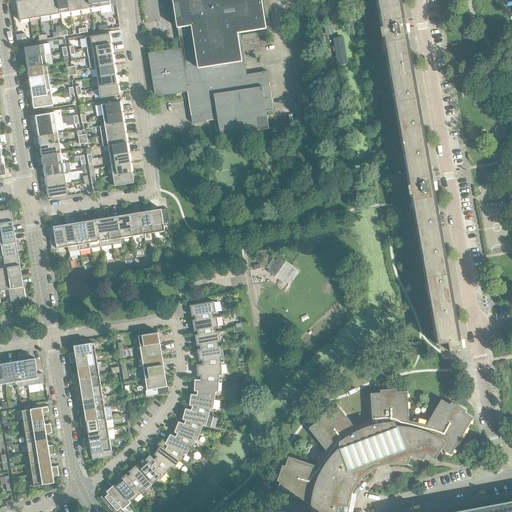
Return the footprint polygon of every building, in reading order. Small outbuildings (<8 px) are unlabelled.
[(19,21),(30,19),(26,0),(23,0),(16,1),(19,21)] [(26,0),(30,19),(40,17),(36,0),(26,0)] [(36,0),(40,17),(50,16),(47,0),(36,0)] [(47,0),(50,16),(60,14),(57,0),(47,0)] [(57,0),(60,14),(70,12),(67,0),(57,0)] [(67,0),(70,12),(80,11),(78,0),(67,0)] [(78,0),(80,11),(90,9),(88,0),(78,0)] [(88,0),(90,9),(100,7),(98,0),(88,0)] [(172,0),(177,28),(182,27),(185,47),(148,53),(155,97),(187,92),(192,123),(218,119),(220,136),(269,129),(266,111),(273,110),(267,71),(244,75),(242,64),(237,33),(266,29),(261,0),(172,0)] [(327,0),(332,24),(344,23),(340,0),(327,0)] [(433,182),(425,140),(407,33),(405,24),(400,0),(375,0),(436,344),(438,344),(448,342),(449,351),(462,349),(460,339),(460,340),(434,191),(435,191),(433,182)] [(110,33),(90,37),(86,37),(87,48),(111,44),(110,33)] [(337,66),(347,65),(344,38),(333,39),(337,66)] [(26,58),(45,55),(43,44),(24,47),(26,58)] [(111,44),(87,48),(89,58),(113,54),(111,44)] [(113,54),(89,58),(91,68),(95,67),(115,64),(113,54)] [(47,65),(45,55),(26,58),(28,68),(47,65)] [(115,64),(95,67),(97,77),(116,74),(115,64)] [(48,75),(47,65),(28,68),(29,78),(48,75)] [(118,84),(116,74),(97,77),(99,87),(118,84)] [(50,85),(48,75),(29,78),(31,88),(50,85)] [(120,95),(118,84),(99,87),(100,98),(120,95)] [(52,95),(50,85),(31,88),(32,98),(52,95)] [(52,95),(32,98),(34,109),(54,106),(52,95)] [(98,116),(103,115),(123,112),(121,102),(96,106),(98,116)] [(124,122),(123,112),(103,115),(105,125),(124,122)] [(37,126),(56,123),(55,113),(35,116),(37,126)] [(126,132),(124,122),(105,125),(106,136),(126,132)] [(58,133),(56,123),(37,126),(39,136),(58,133)] [(127,142),(126,132),(106,136),(108,146),(127,142)] [(60,143),(58,133),(39,136),(40,146),(60,143)] [(108,146),(110,156),(129,153),(127,142),(108,146)] [(40,146),(42,156),(61,153),(60,143),(40,146)] [(63,163),(61,153),(42,156),(44,167),(63,163)] [(131,163),(129,153),(110,156),(111,166),(131,163)] [(65,173),(63,163),(44,167),(45,177),(65,173)] [(132,173),(131,163),(111,166),(113,176),(132,173)] [(66,183),(65,173),(45,177),(47,187),(66,183)] [(134,183),(132,173),(113,176),(115,186),(134,183)] [(68,194),(66,183),(47,187),(49,197),(68,194)] [(150,211),(154,233),(165,231),(164,223),(169,222),(167,208),(150,211)] [(0,234),(15,232),(11,210),(0,211),(0,234)] [(143,235),(154,233),(150,211),(139,213),(143,235)] [(132,237),(143,235),(139,213),(129,215),(132,237)] [(101,247),(97,220),(96,215),(91,216),(92,221),(86,222),(90,249),(101,247)] [(122,238),(132,237),(129,215),(118,216),(122,238)] [(122,243),(122,238),(118,216),(107,218),(112,245),(122,243)] [(101,247),(112,245),(107,218),(97,220),(101,247)] [(80,250),(90,249),(86,222),(75,223),(80,250)] [(69,252),(80,250),(75,223),(65,225),(68,247),(69,252)] [(57,249),(68,247),(65,225),(53,227),(57,249)] [(0,234),(0,245),(1,246),(3,257),(18,254),(15,232),(0,234)] [(5,268),(0,268),(0,279),(22,276),(18,254),(3,257),(5,268)] [(289,270),(291,267),(279,259),(270,271),(282,279),(289,270)] [(27,307),(22,276),(0,279),(0,291),(9,290),(12,309),(27,307)] [(213,317),(213,313),(216,313),(214,302),(190,306),(191,314),(194,313),(196,320),(213,317)] [(216,316),(213,317),(196,320),(193,320),(194,328),(197,328),(198,335),(216,332),(215,328),(218,327),(216,316)] [(219,331),(216,332),(198,335),(195,335),(196,343),(199,343),(201,349),(201,350),(219,347),(218,346),(218,343),(221,342),(219,331)] [(140,347),(160,344),(158,332),(138,336),(140,347)] [(70,358),(96,354),(94,343),(74,346),(75,351),(74,353),(69,354),(70,358)] [(162,354),(160,344),(140,347),(142,358),(162,354)] [(222,346),(218,346),(219,347),(201,350),(201,349),(198,350),(199,358),(202,357),(203,364),(203,365),(221,364),(221,357),(223,357),(222,346)] [(18,361),(13,362),(17,382),(17,387),(28,386),(23,354),(18,355),(19,360),(18,361)] [(44,373),(38,374),(35,359),(30,359),(29,358),(28,354),(23,354),(28,386),(45,383),(44,373)] [(98,365),(96,354),(70,358),(71,363),(75,362),(77,363),(77,368),(98,365)] [(164,365),(162,354),(142,358),(144,368),(164,365)] [(6,384),(17,382),(13,362),(9,363),(7,362),(7,357),(2,358),(6,384)] [(222,375),(221,364),(203,365),(203,364),(197,365),(197,373),(201,373),(201,380),(201,381),(219,381),(219,375),(222,375)] [(99,375),(98,365),(77,368),(78,373),(77,374),(73,375),(73,380),(99,375)] [(165,376),(164,365),(144,368),(145,379),(165,376)] [(101,386),(99,375),(73,380),(74,385),(79,384),(80,385),(81,389),(101,386)] [(158,394),(157,388),(167,387),(165,376),(145,379),(147,390),(146,392),(147,396),(158,394)] [(201,381),(201,380),(195,380),(194,388),(198,388),(197,395),(197,396),(215,399),(216,392),(218,392),(219,381),(201,381)] [(103,397),(101,386),(81,389),(82,394),(81,396),(76,396),(77,401),(103,397)] [(348,511),(348,510),(348,509),(349,507),(349,506),(349,505),(349,504),(349,503),(350,499),(352,495),(353,491),(355,488),(357,484),(360,481),(360,480),(362,479),(362,478),(365,475),(369,473),(372,471),(376,469),(377,468),(378,468),(379,468),(380,467),(381,467),(383,466),(387,465),(392,464),(396,464),(400,464),(404,465),(407,466),(411,467),(412,465),(408,464),(409,460),(410,456),(413,457),(415,458),(417,458),(419,459),(421,460),(424,462),(424,460),(423,460),(426,455),(436,460),(437,459),(436,459),(441,449),(446,452),(449,454),(452,453),(472,420),(471,417),(464,413),(465,413),(450,404),(450,405),(443,401),(440,402),(426,425),(423,425),(412,422),(409,421),(407,394),(405,392),(397,392),(397,391),(395,389),(383,390),(381,393),(373,394),(371,396),(372,422),(366,425),(365,427),(362,426),(355,429),(339,408),(336,407),(330,412),(326,411),(317,418),(316,422),(317,422),(311,427),(310,430),(327,452),(325,454),(318,464),(317,466),(291,458),(288,459),(285,466),(282,468),(278,479),(279,482),(280,482),(278,489),(279,492),(307,502),(308,511),(295,511),(295,510),(289,511),(348,511)] [(197,396),(197,395),(191,394),(190,402),(193,403),(191,410),(191,411),(209,416),(211,409),(213,409),(215,399),(197,396)] [(105,408),(103,397),(77,401),(78,406),(82,405),(84,406),(84,411),(105,408)] [(24,422),(44,419),(43,414),(44,412),(49,412),(48,406),(22,411),(24,422)] [(106,416),(105,408),(84,411),(85,415),(84,417),(79,418),(80,422),(110,417),(110,415),(106,416)] [(191,411),(191,410),(185,409),(183,416),(187,417),(184,424),(201,431),(203,425),(210,427),(213,417),(209,416),(191,411)] [(111,420),(110,417),(80,422),(81,427),(86,427),(87,428),(88,432),(108,429),(107,421),(111,420)] [(45,423),(44,419),(24,422),(25,432),(52,428),(51,423),(46,424),(45,423)] [(197,441),(201,431),(184,424),(179,422),(176,429),(179,431),(176,437),(175,438),(191,446),(194,440),(197,441)] [(52,433),(52,428),(25,432),(27,443),(47,440),(47,435),(48,434),(52,433)] [(113,428),(108,429),(88,432),(89,437),(88,438),(83,439),(84,444),(110,439),(115,439),(113,428)] [(186,456),(191,446),(175,438),(176,437),(170,434),(166,441),(170,443),(165,449),(180,460),(184,454),(186,456)] [(113,457),(112,451),(110,439),(84,444),(85,449),(89,448),(91,449),(92,460),(113,457)] [(48,445),(47,440),(27,443),(29,454),(55,450),(54,445),(50,446),(48,445)] [(174,469),(180,460),(165,449),(161,446),(156,452),(159,454),(154,460),(167,472),(172,467),(174,469)] [(56,454),(55,450),(29,454),(31,464),(51,461),(50,457),(51,455),(56,454)] [(154,460),(150,456),(144,462),(147,464),(141,469),(153,483),(158,479),(160,480),(167,472),(154,460)] [(52,466),(51,461),(31,464),(32,475),(59,471),(58,466),(53,467),(52,466)] [(141,469),(138,464),(131,470),(133,472),(128,477),(140,491),(140,490),(143,488),(145,490),(153,483),(141,469)] [(59,476),(59,471),(32,475),(34,486),(54,483),(54,478),(55,476),(59,476)] [(142,493),(140,490),(140,491),(128,477),(126,475),(120,480),(122,482),(117,486),(117,487),(128,501),(129,500),(132,498),(134,500),(142,493)] [(117,487),(117,486),(115,484),(100,497),(112,511),(124,511),(123,510),(131,502),(129,500),(128,501),(117,487)] [(511,511),(511,501),(455,511),(511,511)]
